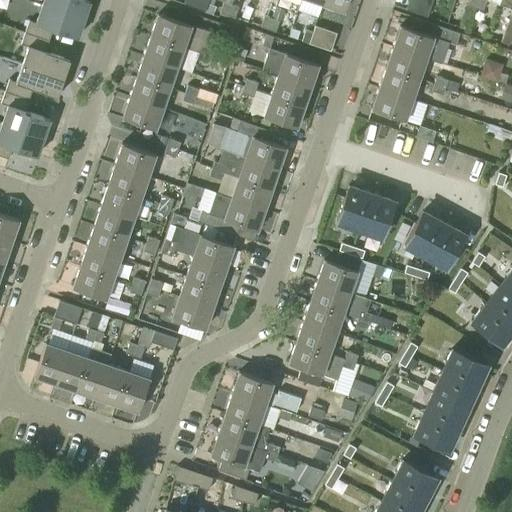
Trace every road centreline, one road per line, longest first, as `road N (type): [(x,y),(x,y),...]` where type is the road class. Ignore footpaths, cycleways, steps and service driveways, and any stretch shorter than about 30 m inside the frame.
road 1 (residential): [(156,449),(188,361),(237,346),(260,324),(321,147)]
road 2 (residential): [(59,206),(122,0)]
road 3 (residential): [(0,386),(59,206)]
road 4 (residential): [(478,202),(321,147)]
road 5 (residential): [(156,449),(0,398)]
road 6 (residential): [(321,147),(372,0)]
road 7 (residential): [(463,511),(511,393)]
